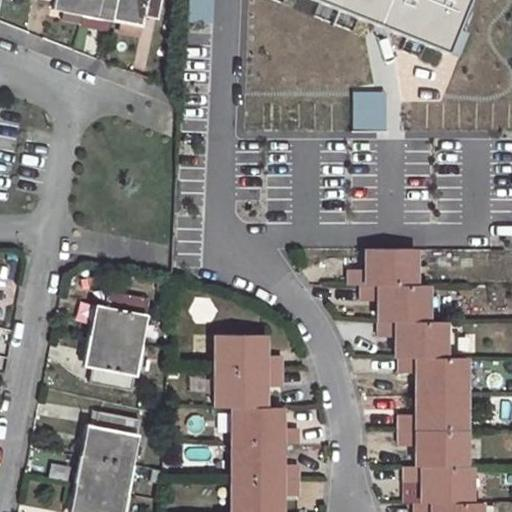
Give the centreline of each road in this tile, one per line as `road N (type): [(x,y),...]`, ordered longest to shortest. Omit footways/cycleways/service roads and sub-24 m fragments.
road 1 (residential): [(52,233),(0,491)]
road 2 (residential): [(258,274),(328,364),(345,477)]
road 3 (residential): [(258,274),(52,233)]
road 4 (residential): [(222,130),(226,213),(258,274)]
road 5 (residential): [(82,87),(52,233)]
road 6 (residential): [(222,130),(82,87)]
road 7 (residential): [(228,0),(222,130)]
